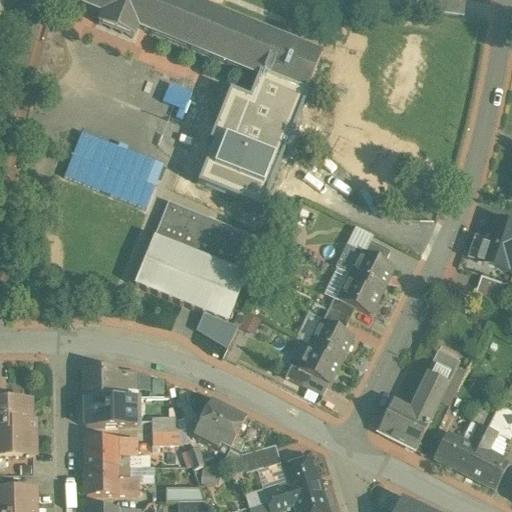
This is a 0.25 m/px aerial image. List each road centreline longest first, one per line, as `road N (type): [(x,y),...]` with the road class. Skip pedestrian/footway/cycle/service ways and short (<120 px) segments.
road 1 (residential): [(350,449),(467,189),(506,0)]
road 2 (residential): [(66,343),(159,358),(217,379),(350,449)]
road 3 (residential): [(66,343),(66,511)]
road 4 (residential): [(37,0),(0,161)]
road 5 (residential): [(350,449),(473,511)]
